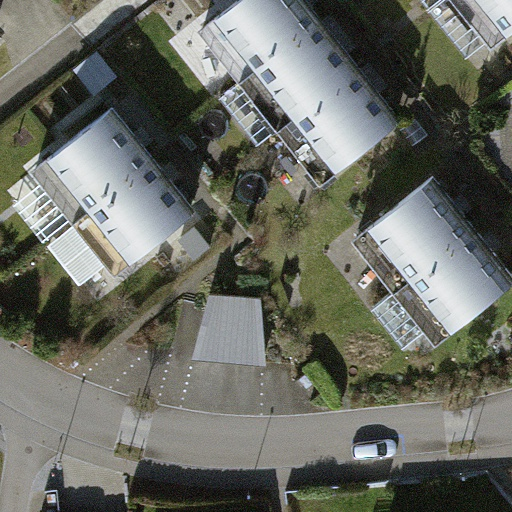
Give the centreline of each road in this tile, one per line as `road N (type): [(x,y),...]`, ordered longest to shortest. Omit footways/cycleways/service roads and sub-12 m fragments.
road 1 (residential): [(511,418),(237,441),(137,427),(43,393)]
road 2 (residential): [(43,393),(13,511)]
